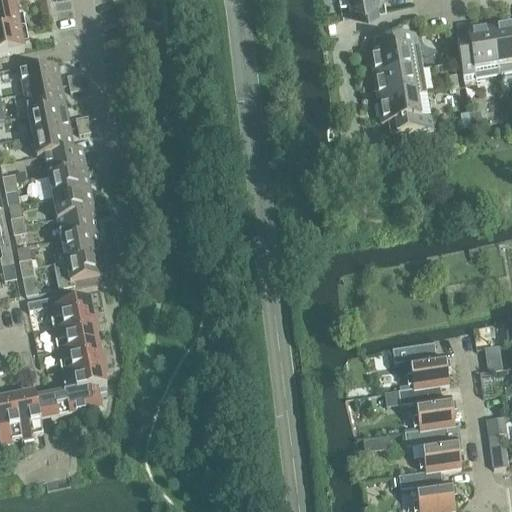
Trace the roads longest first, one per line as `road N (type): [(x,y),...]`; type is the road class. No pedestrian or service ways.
road 1 (secondary): [(302,511),(239,0)]
road 2 (residential): [(350,115),(338,28),(447,7)]
road 3 (residential): [(492,502),(475,380)]
